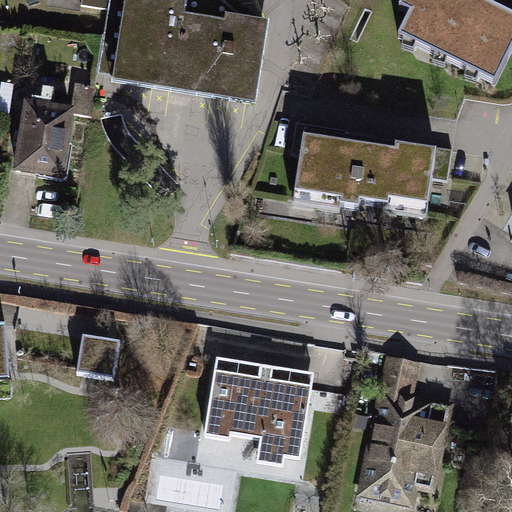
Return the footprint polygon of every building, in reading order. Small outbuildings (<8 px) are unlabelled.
[(127,0),(113,90),(254,107),(269,25),(226,21),(224,28),(186,24),(190,0),(127,0)] [(382,0),(380,5),(387,10),(379,26),(481,81),(511,21),(511,11),(489,0),(382,0)] [(27,109),(15,179),(65,187),(77,117),(27,109)] [(451,155),(304,138),(296,208),(427,224),(428,211),(444,213),(451,155)] [(0,384),(11,383),(8,333),(0,333),(0,384)] [(81,340),(75,377),(110,382),(116,346),(81,340)] [(206,371),(193,445),(253,455),(251,471),(278,475),(281,455),(298,458),(313,371),(261,362),(258,380),(206,371)] [(379,511),(419,511),(438,405),(375,394),(354,507),(379,511)]
